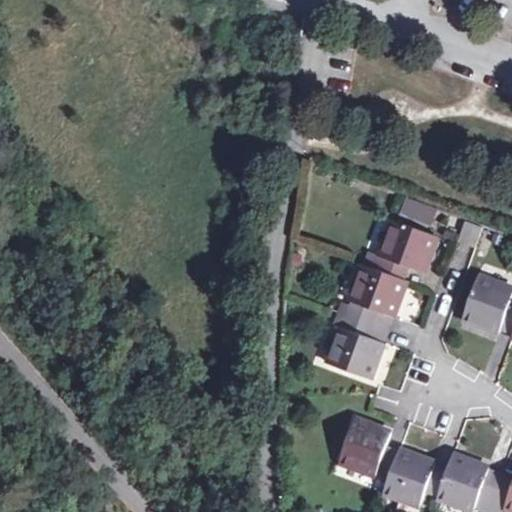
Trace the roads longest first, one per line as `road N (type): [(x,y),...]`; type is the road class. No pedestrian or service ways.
road 1 (unclassified): [(323,0),(301,91),(269,311)]
road 2 (unclassified): [(141,511),(0,337)]
road 3 (unclassified): [(511,412),(435,377),(429,349),(459,266)]
